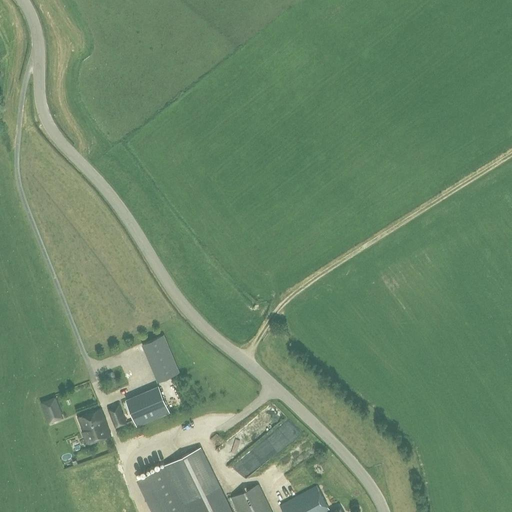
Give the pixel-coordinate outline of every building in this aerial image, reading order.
[(260,335),(266,325),(262,323),(257,333),(260,335)] [(163,335),(143,343),(159,380),(179,372),(163,335)] [(135,373),(112,379),(115,389),(137,383),(135,373)] [(158,385),(129,397),(139,423),(169,411),(158,385)] [(55,398),(43,402),(46,411),(58,407),(55,398)] [(109,409),(116,427),(126,423),(119,405),(109,409)] [(78,418),(88,443),(110,435),(101,410),(78,418)] [(233,511),(220,486),(201,446),(136,478),(152,511),(233,511)] [(146,470),(160,464),(158,460),(144,465),(146,470)] [(289,490),(312,481),(308,472),(285,481),(289,490)] [(231,497),(238,511),(272,511),(259,484),(231,497)] [(317,485),(281,504),(285,511),(342,511),(340,508),(331,511),(327,511),(330,510),(317,485)]
